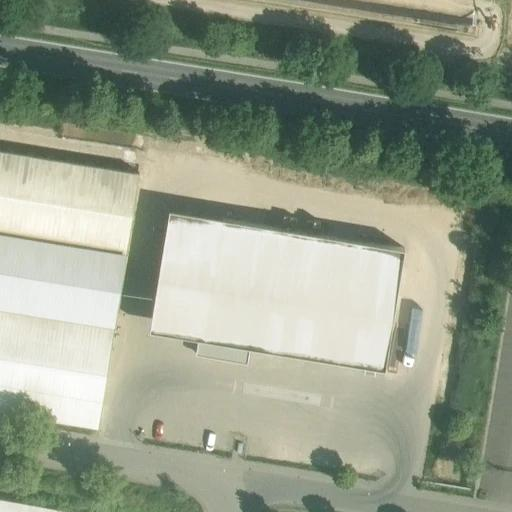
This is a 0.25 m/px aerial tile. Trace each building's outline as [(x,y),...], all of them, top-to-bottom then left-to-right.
[(139,173),(0,150),(0,232),(126,253),(139,173)] [(404,247),(175,209),(155,329),(199,336),(198,341),(248,349),(249,345),(384,368),(404,247)] [(126,253),(0,232),(0,304),(115,323),(126,253)] [(0,304),(0,406),(99,423),(115,323),(0,304)] [(67,511),(0,499),(0,511),(67,511)]
